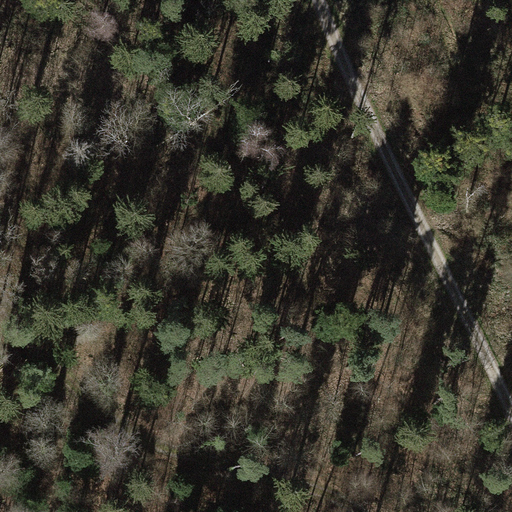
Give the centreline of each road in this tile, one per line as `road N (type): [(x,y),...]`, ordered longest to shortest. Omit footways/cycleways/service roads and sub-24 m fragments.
road 1 (track): [(318,0),(367,121),(511,401)]
road 2 (track): [(363,511),(238,463),(134,436),(41,364),(0,305)]
